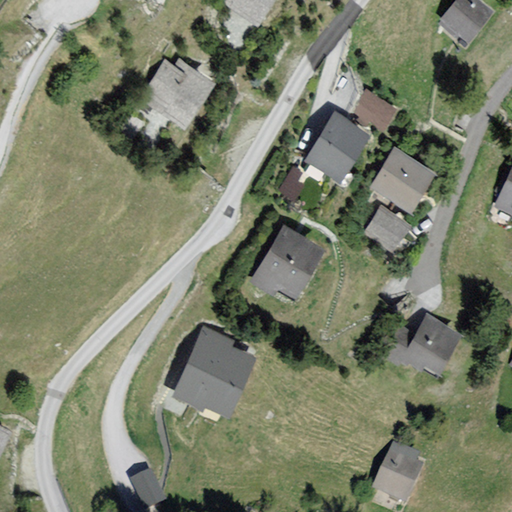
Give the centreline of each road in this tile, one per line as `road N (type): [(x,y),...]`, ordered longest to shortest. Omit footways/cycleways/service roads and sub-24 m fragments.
road 1 (residential): [(59,511),(43,444),(56,391),(206,234),(304,69),(359,0)]
road 2 (residential): [(511,76),(480,123),(441,231),(432,286)]
road 3 (residential): [(0,144),(74,0)]
